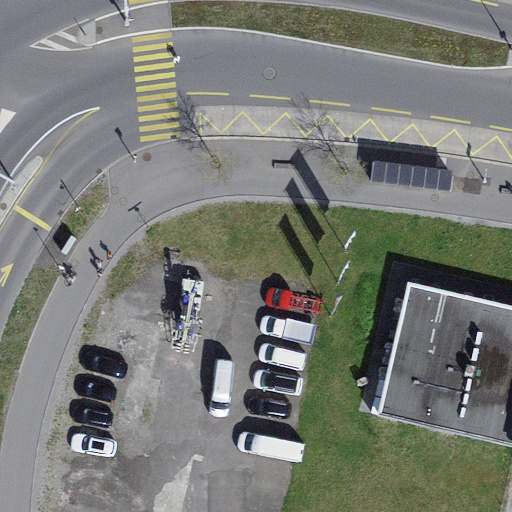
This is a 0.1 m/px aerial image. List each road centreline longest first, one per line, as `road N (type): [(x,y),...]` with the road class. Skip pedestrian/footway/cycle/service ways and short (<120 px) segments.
road 1 (tertiary): [(511,8),(474,0),(20,0),(0,13)]
road 2 (tertiary): [(29,96),(93,73),(155,64),(263,66),(511,99)]
road 3 (unknown): [(177,511),(243,190)]
